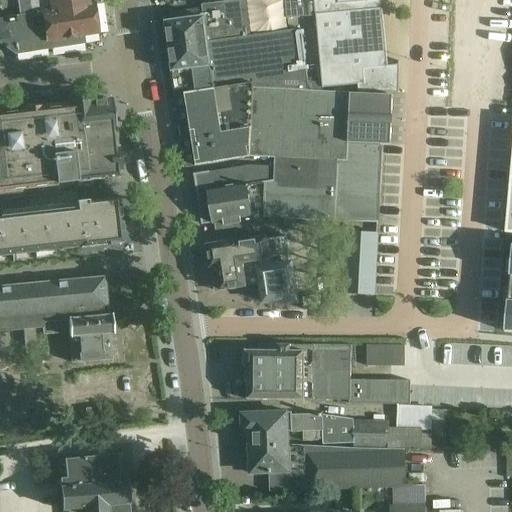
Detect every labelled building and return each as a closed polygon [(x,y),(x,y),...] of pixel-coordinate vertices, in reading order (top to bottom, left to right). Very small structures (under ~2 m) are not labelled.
[(91,0),(0,0),(0,9),(0,10),(19,8),(20,16),(92,5),(91,0)] [(315,0),(286,0),(288,17),(317,14),(315,0)] [(315,0),(317,14),(371,9),(370,1),(375,0),(315,0)] [(359,90),(359,91),(399,92),(400,60),(399,60),(399,64),(388,65),(382,7),(381,8),(380,0),(375,0),(370,1),(371,9),(317,14),(324,89),(359,90)] [(176,89),(243,79),(244,84),(253,82),(253,88),(269,89),(310,90),(302,29),(231,38),(229,26),(232,26),(228,1),(202,4),(202,5),(204,5),(204,9),(169,14),(170,21),(166,22),(176,89)] [(96,34),(92,5),(20,16),(0,18),(0,44),(13,54),(83,44),(82,36),(96,34)] [(352,92),(352,91),(310,90),(269,89),(253,88),(253,82),(244,84),(185,93),(196,167),(255,157),(276,158),(276,166),(275,180),(281,220),(378,223),(382,144),(349,142),(352,92)] [(392,144),(394,94),(384,94),(352,92),(349,142),(382,144),(392,144)] [(0,113),(0,191),(56,185),(119,177),(120,177),(120,172),(117,148),(115,131),(111,101),(67,106),(41,109),(24,111),(0,113)] [(194,175),(197,192),(248,184),(275,180),(276,166),(256,165),(194,175)] [(214,225),(215,231),(264,223),(264,220),(281,220),(275,180),(248,184),(197,192),(202,224),(213,222),(213,225),(214,225)] [(9,196),(0,195),(0,208),(8,209),(9,196)] [(0,261),(123,248),(118,198),(114,199),(0,214),(0,261)] [(429,251),(457,251),(457,229),(430,229),(429,251)] [(375,296),(378,234),(347,232),(343,294),(375,296)] [(266,238),(238,242),(238,241),(208,245),(211,267),(213,267),(216,290),(221,290),(263,284),(265,301),(264,301),(264,302),(298,302),(298,301),(297,301),(294,278),(293,278),(287,236),(267,239),(266,238)] [(19,287),(19,289),(26,355),(35,354),(33,332),(43,331),(42,325),(111,319),(111,317),(106,317),(103,280),(19,287)] [(0,360),(1,360),(0,351),(0,334),(12,334),(14,356),(26,355),(19,289),(0,290),(0,360)] [(113,336),(111,319),(42,325),(43,331),(44,337),(61,336),(69,331),(73,366),(111,362),(108,337),(113,336)] [(411,381),(351,381),(351,346),(290,345),(290,344),(278,344),(278,345),(259,345),(259,351),(245,351),(245,368),(247,368),(247,401),(306,401),(306,399),(351,400),(351,403),(411,404),(411,381)] [(367,367),(405,367),(405,346),(367,346),(367,367)] [(236,435),(248,435),(287,434),(287,431),(303,431),(303,441),(321,441),(323,439),(323,445),(353,444),(354,449),(367,449),(404,450),(404,449),(444,449),(444,438),(431,438),(431,434),(421,434),(421,431),(431,431),(431,429),(444,429),(446,411),(432,411),(432,407),(397,406),(397,429),(389,428),(389,422),(353,422),(353,420),(321,415),(291,416),(291,413),(242,414),(242,412),(235,412),(236,435)] [(65,422),(77,421),(76,407),(63,408),(65,422)] [(287,446),(287,434),(248,435),(248,446),(264,446),(287,446)] [(367,449),(354,449),(336,448),(299,446),(291,446),(287,446),(264,446),(248,446),(248,476),(269,475),(269,492),(391,488),(406,487),(404,450),(367,449)] [(122,456),(63,461),(65,479),(59,480),(60,493),(125,487),(122,456)] [(425,476),(425,486),(447,486),(447,476),(425,476)] [(425,486),(406,487),(391,488),(392,506),(389,506),(389,511),(425,511),(425,504),(425,486)] [(127,511),(125,487),(60,493),(62,511),(84,509),(84,511),(127,511)] [(427,489),(426,499),(450,499),(450,489),(427,489)]
